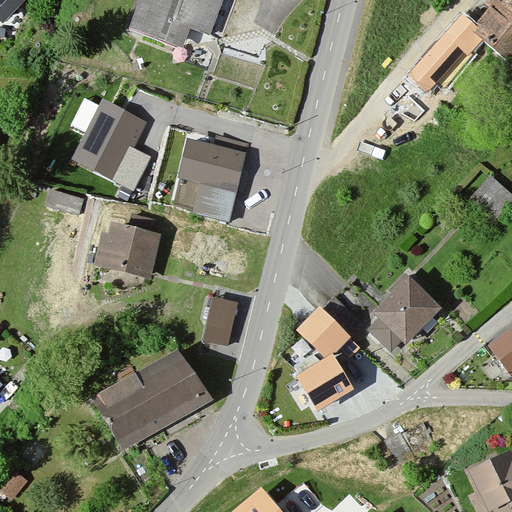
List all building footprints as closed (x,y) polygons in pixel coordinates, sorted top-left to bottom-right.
[(0,0),(0,26),(2,29),(29,0),(0,0)] [(217,0),(132,0),(122,29),(198,56),(217,0)] [(511,0),(491,0),(435,57),(448,69),(475,43),(506,66),(511,59),(511,0)] [(148,124),(104,102),(74,162),(134,192),(150,159),(135,151),(148,124)] [(245,156),(184,140),(174,177),(202,184),(235,193),(245,156)] [(511,199),(491,180),(473,200),(496,221),(506,210),(511,215),(511,199)] [(235,193),(202,184),(194,215),(227,224),(235,193)] [(156,241),(112,231),(110,240),(104,239),(97,269),(147,280),(156,241)] [(442,311),(410,280),(373,318),(378,322),(370,331),(392,353),(402,343),(406,347),(442,311)] [(236,305),(212,300),(203,342),(227,347),(236,305)] [(348,336),(319,308),(294,334),(323,362),(348,336)] [(511,374),(511,330),(483,353),(504,381),(511,374)] [(210,403),(181,353),(93,404),(123,454),(210,403)] [(356,392),(335,360),(299,384),(319,416),(356,392)] [(510,511),(511,511),(511,455),(469,477),(486,511),(510,511)] [(25,482),(5,465),(0,471),(0,497),(8,503),(25,482)] [(281,511),(263,490),(236,511),(281,511)]
